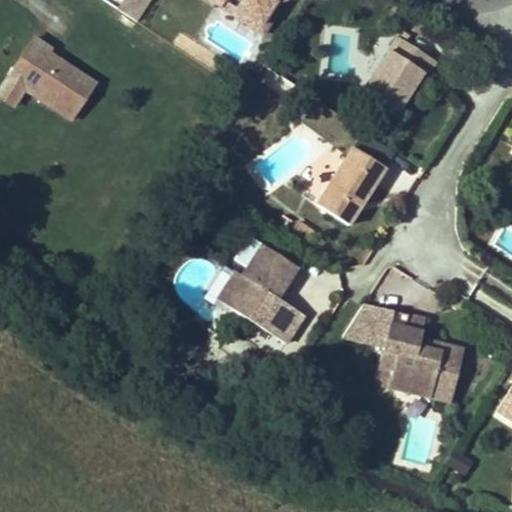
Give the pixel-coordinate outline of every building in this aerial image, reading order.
[(150,1),(149,0),(125,0),(119,10),(136,22),(150,1)] [(274,3),(284,0),(209,0),(220,7),(224,0),(241,0),(236,9),(260,25),(266,16),(274,3)] [(224,0),(220,7),(262,35),(272,19),(266,16),(260,25),(236,9),(241,0),(224,0)] [(401,31),(363,90),(397,112),(421,73),(426,76),(435,62),(405,43),(409,37),(401,31)] [(33,38),(6,79),(24,90),(70,120),(94,83),(48,53),(50,49),(33,38)] [(263,69),(259,83),(285,92),(289,78),(263,69)] [(6,79),(0,89),(0,97),(13,106),(24,90),(6,79)] [(314,205),(347,226),(384,170),(351,148),(314,205)] [(312,235),(295,224),(287,237),(304,248),(312,235)] [(266,291),(279,299),(298,269),(259,245),(241,273),(237,270),(219,299),(249,319),(266,291)] [(266,291),(249,319),(261,328),(279,299),(266,291)] [(392,312),(363,305),(341,339),(382,350),(392,312)] [(397,353),(388,387),(450,403),(463,350),(441,345),(439,353),(417,348),(420,340),(424,320),(392,312),(382,350),(397,353)] [(441,345),(420,340),(417,348),(439,353),(441,345)] [(374,384),(388,387),(397,353),(382,350),(374,384)] [(349,391),(336,383),(327,400),(340,407),(349,391)] [(511,386),(496,413),(511,423),(511,386)] [(471,462),(454,451),(446,463),(463,474),(471,462)]
